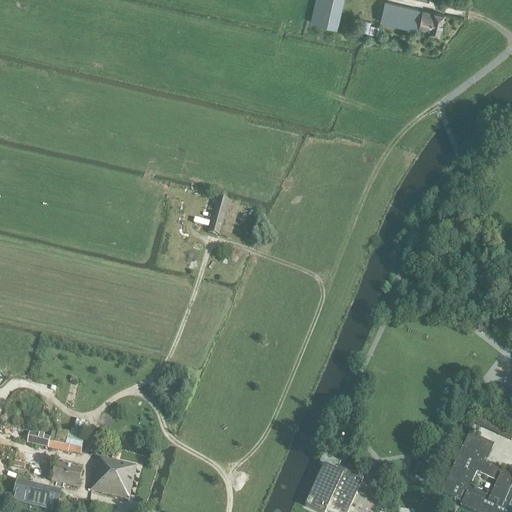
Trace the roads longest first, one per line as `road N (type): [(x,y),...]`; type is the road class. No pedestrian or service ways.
road 1 (track): [(229,469),(259,446),(370,178),(418,119)]
road 2 (track): [(210,246),(169,360),(156,375),(93,416),(23,386),(5,393),(0,416)]
road 3 (track): [(292,0),(281,42),(286,77),(356,106),(418,119)]
road 4 (track): [(133,389),(153,403),(167,435),(229,469)]
